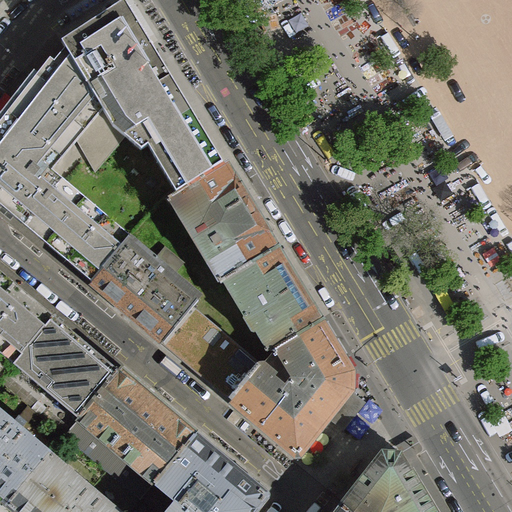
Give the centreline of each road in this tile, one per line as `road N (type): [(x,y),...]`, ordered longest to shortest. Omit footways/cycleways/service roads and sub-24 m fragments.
road 1 (secondary): [(182,0),(499,511)]
road 2 (residential): [(0,237),(309,500)]
